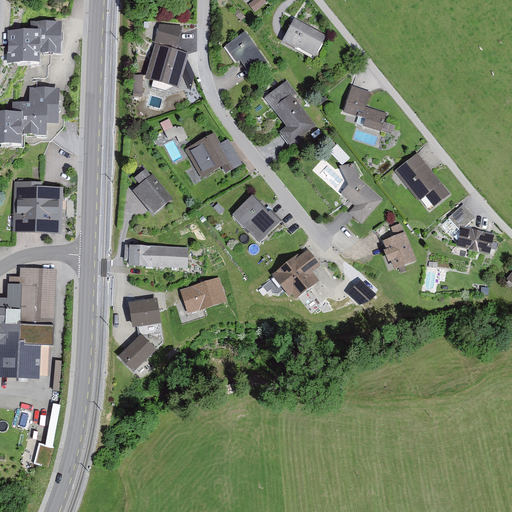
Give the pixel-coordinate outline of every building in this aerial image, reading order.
[(292,21),(280,43),(313,60),(324,38),(292,21)] [(36,33),(10,32),(9,62),(37,63),(38,54),(61,55),(62,25),(37,24),(36,33)] [(179,33),(157,27),(152,43),(174,49),(179,33)] [(248,33),(217,52),(228,70),(240,62),(249,76),(268,65),(248,33)] [(152,49),(145,81),(177,89),(185,58),(152,49)] [(287,82),(263,99),(284,127),(277,132),(288,146),(314,127),(293,99),(297,95),(287,82)] [(369,94),(349,88),(342,115),(364,121),(362,128),(392,136),(397,116),(365,108),(369,94)] [(16,114),(0,113),(0,144),(17,145),(17,136),(45,137),(45,126),(59,126),(59,92),(33,91),(32,105),(16,105),(16,114)] [(176,138),(178,142),(187,139),(182,129),(176,133),(175,129),(165,134),(169,141),(176,138)] [(213,135),(186,150),(201,178),(224,165),(229,174),(243,166),(228,140),(219,145),(213,135)] [(416,156),(394,173),(417,203),(424,198),(432,209),(448,196),(416,156)] [(352,209),(346,215),(357,226),(380,203),(358,182),(351,166),(337,172),(344,183),(334,192),(352,209)] [(129,192),(149,216),(171,199),(146,169),(132,181),(136,186),(129,192)] [(39,183),(13,182),(10,234),(58,236),(60,190),(39,189),(39,183)] [(264,214),(248,198),(230,215),(258,243),(278,224),(267,212),(264,214)] [(491,236),(459,229),(454,248),(485,257),(491,236)] [(404,235),(378,244),(387,271),(413,262),(404,235)] [(187,250),(127,246),(125,266),(186,269),(187,250)] [(318,268),(306,252),(273,278),(291,302),(313,286),(306,277),(318,268)] [(50,348),(54,271),(19,270),(18,278),(7,277),(6,285),(3,284),(2,298),(0,297),(0,379),(33,382),(34,377),(46,377),(47,348),(50,348)] [(227,301),(218,276),(179,289),(187,314),(227,301)] [(159,321),(155,299),(129,303),(133,325),(159,321)] [(155,349),(140,335),(119,357),(134,371),(155,349)] [(51,462),(63,401),(56,400),(48,440),(41,439),(37,460),(51,462)]
